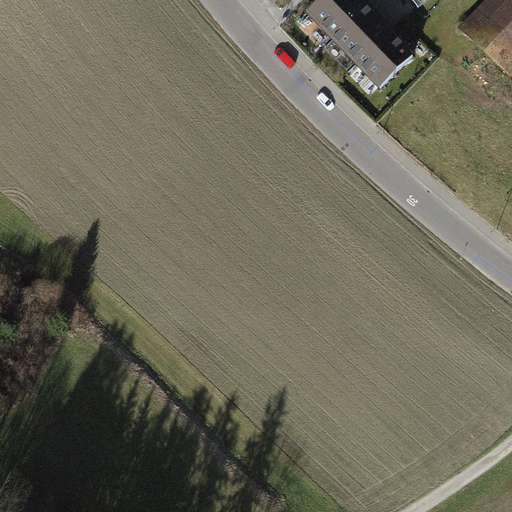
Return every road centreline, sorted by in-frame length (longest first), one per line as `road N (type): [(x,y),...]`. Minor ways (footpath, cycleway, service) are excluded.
road 1 (residential): [(221,0),(261,53),(379,167),(511,272)]
road 2 (track): [(511,440),(414,511)]
